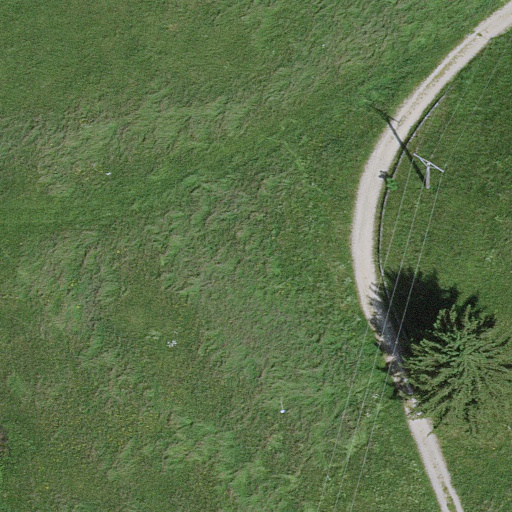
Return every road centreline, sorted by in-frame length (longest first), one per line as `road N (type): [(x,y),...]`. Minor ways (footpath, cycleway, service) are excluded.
road 1 (track): [(511,11),(416,106),(378,168),(361,249),(384,340),(452,511)]
road 2 (track): [(454,66),(391,70),(199,181),(87,213),(0,213)]
